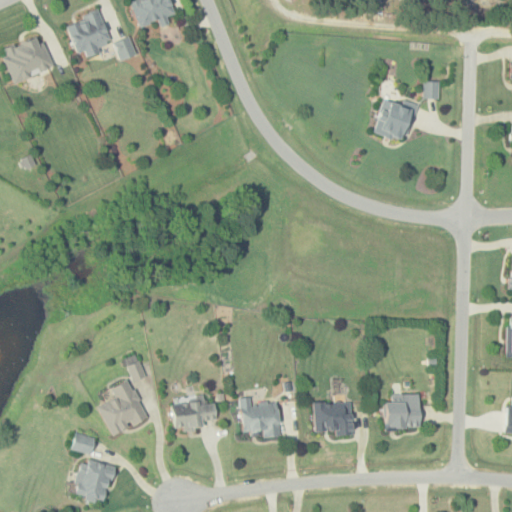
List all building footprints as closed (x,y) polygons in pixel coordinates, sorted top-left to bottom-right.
[(127,0),(138,27),(157,19),(158,21),(174,15),(168,0),(127,0)] [(78,58),(109,46),(96,11),(65,23),(78,58)] [(0,53),(12,84),(51,68),(37,35),(0,50),(0,53)] [(118,60),(135,54),(127,35),(111,42),(118,60)] [(422,96),(435,96),(435,81),(421,82),(422,96)] [(402,141),(413,107),(382,98),(371,131),(402,141)] [(143,375),(137,359),(124,364),(131,381),(143,375)] [(94,407),(112,436),(146,416),(123,380),(107,389),(111,396),(94,407)] [(418,395),(385,396),(386,428),(419,427),(418,395)] [(174,429),(215,423),(212,400),(202,402),(202,397),(170,402),(174,429)] [(241,432),(260,430),(260,437),(279,436),(275,400),(250,402),(249,397),(238,398),(241,432)] [(333,436),(351,435),(350,400),(311,402),(312,431),(333,430),(333,436)] [(69,448),(87,453),(91,439),(74,434),(69,448)] [(107,501),(110,464),(77,461),(73,498),(107,501)]
